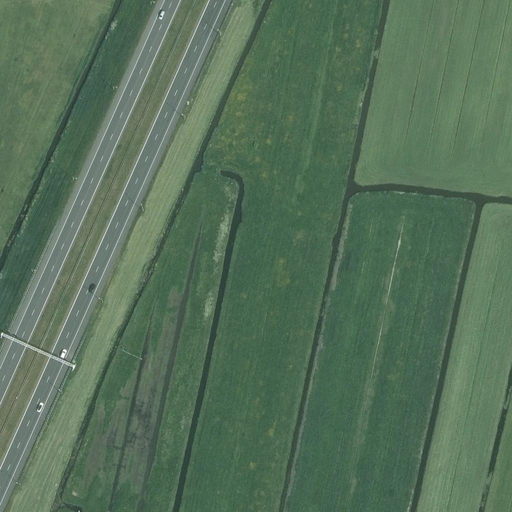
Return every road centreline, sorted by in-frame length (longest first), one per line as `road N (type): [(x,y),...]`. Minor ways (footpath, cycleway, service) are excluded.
road 1 (motorway): [(0,488),(217,0)]
road 2 (motorway): [(172,0),(0,386)]
